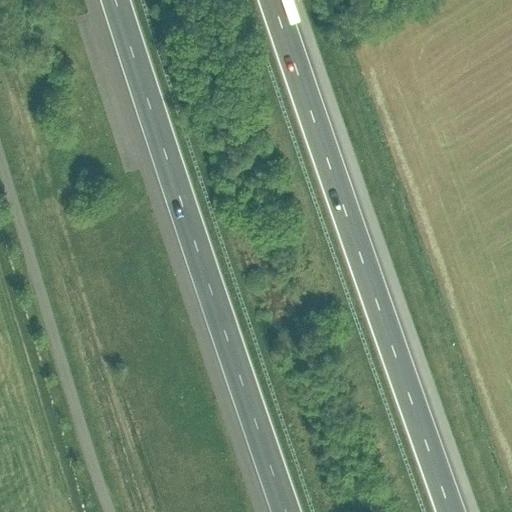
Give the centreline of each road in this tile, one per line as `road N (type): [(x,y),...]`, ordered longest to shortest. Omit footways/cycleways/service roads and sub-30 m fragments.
road 1 (motorway): [(464,511),(288,0)]
road 2 (motorway): [(113,0),(287,511)]
